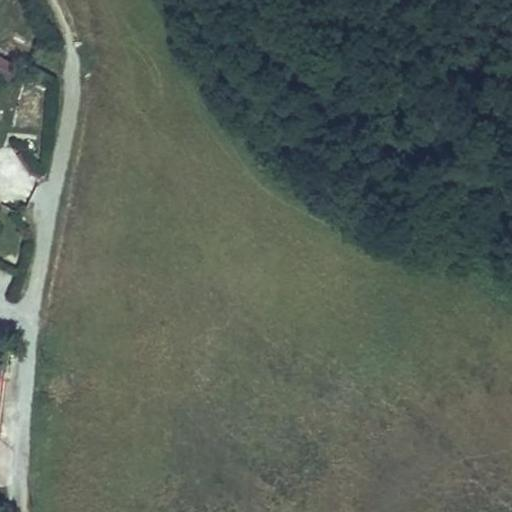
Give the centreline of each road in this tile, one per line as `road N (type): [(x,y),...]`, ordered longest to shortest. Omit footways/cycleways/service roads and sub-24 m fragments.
road 1 (residential): [(20,511),(26,359),(20,325),(0,314)]
road 2 (track): [(511,127),(393,44),(364,0)]
